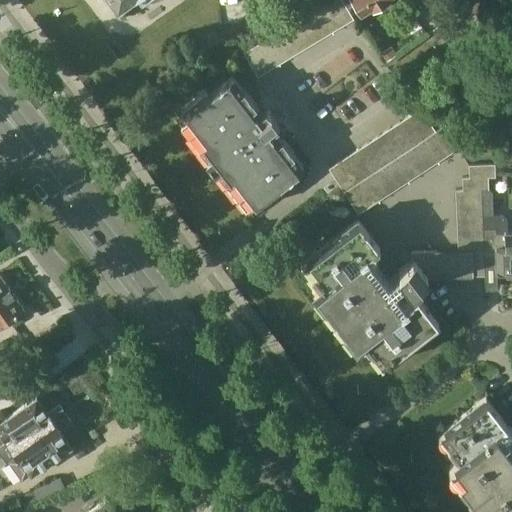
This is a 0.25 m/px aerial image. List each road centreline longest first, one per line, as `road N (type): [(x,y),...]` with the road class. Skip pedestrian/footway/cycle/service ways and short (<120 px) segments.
road 1 (secondary): [(295,490),(22,135)]
road 2 (residential): [(295,490),(488,339)]
